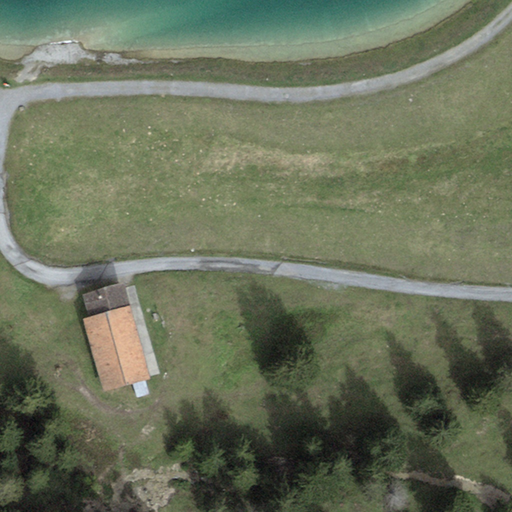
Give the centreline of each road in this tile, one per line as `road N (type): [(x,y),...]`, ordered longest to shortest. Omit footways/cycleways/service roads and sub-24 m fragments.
road 1 (track): [(0,212),(11,255),(49,282),(134,265),(223,264),(511,295)]
road 2 (track): [(0,101),(159,86),(321,102),(467,62),(511,21)]
